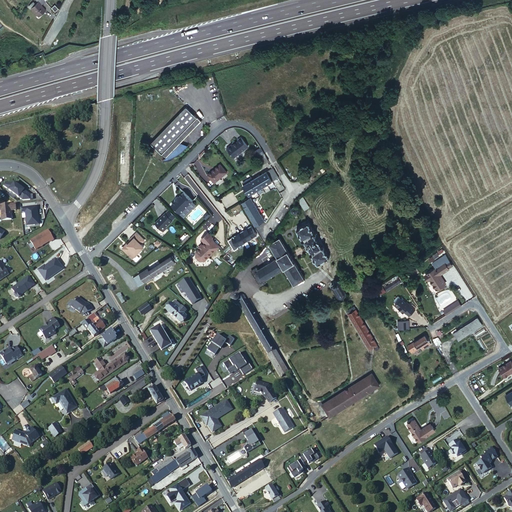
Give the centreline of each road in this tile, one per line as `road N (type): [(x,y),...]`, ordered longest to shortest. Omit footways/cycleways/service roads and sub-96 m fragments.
road 1 (motorway): [(0,106),(409,0)]
road 2 (residential): [(83,256),(216,129),(234,121),(257,134),(291,192),(262,241)]
road 3 (motorway): [(337,0),(0,89)]
road 4 (unclassified): [(61,220),(81,197),(103,142),(110,0)]
road 5 (unclassified): [(407,407),(278,504)]
road 6 (residential): [(65,511),(70,474),(172,404)]
road 7 (residential): [(90,268),(172,404)]
road 8 (residential): [(440,321),(473,300),(504,349),(457,378)]
road 9 (residential): [(172,404),(235,511)]
